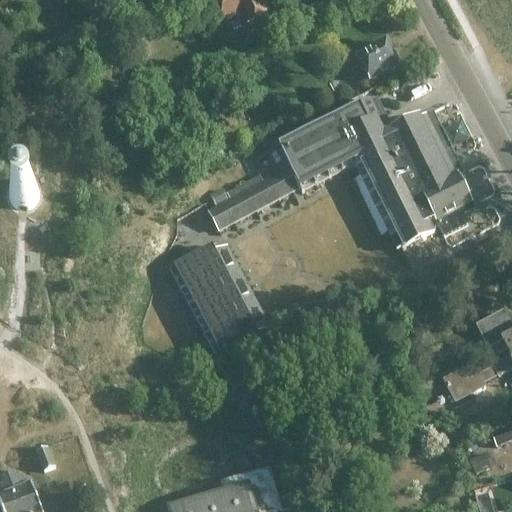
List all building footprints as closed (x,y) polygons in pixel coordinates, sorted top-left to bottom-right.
[(212,0),(214,3),(225,22),(238,15),(244,28),(253,23),(268,15),(261,2),(264,0),(212,0)] [(384,44),(346,64),(351,73),(361,68),(369,84),(398,69),(384,44)] [(171,99),(171,104),(183,106),(184,101),(185,94),(172,92),(171,99)] [(367,105),(263,157),(275,179),(289,172),(301,197),(354,171),(360,168),(403,254),(402,254),(402,255),(402,256),(406,254),(410,252),(412,251),(417,249),(426,244),(431,242),(434,240),(431,234),(438,231),(442,240),(467,228),(462,219),(459,213),(471,208),(457,180),(462,177),(454,161),(449,164),(448,163),(441,166),(418,121),(383,138),(383,136),(367,106),(367,105)] [(231,203),(208,215),(218,235),(298,193),(288,173),(263,186),(231,203)] [(259,179),(227,196),(231,203),(263,186),(259,179)] [(11,188),(9,190),(8,192),(8,195),(7,198),(8,200),(8,203),(9,205),(11,207),(13,209),(15,211),(17,212),(20,213),(23,213),(25,213),(28,212),(30,211),(33,209),(35,207),(36,205),(37,203),(38,200),(38,198),(38,195),(37,192),(36,190),(35,188),(33,186),(30,184),(28,183),(25,182),(23,182),(20,182),(17,183),(15,184),(13,186),(11,188)] [(221,193),(209,199),(215,209),(226,203),(221,193)] [(212,250),(168,273),(169,274),(174,272),(219,357),(214,360),(214,361),(269,332),(268,331),(226,251),(226,249),(215,255),(212,250)] [(511,334),(502,316),(476,330),(488,351),(493,348),(497,356),(506,351),(511,360),(511,359),(511,334)] [(446,381),(441,383),(454,407),(458,406),(486,391),(483,387),(511,371),(511,359),(511,360),(467,384),(462,373),(446,381)] [(433,379),(424,377),(422,391),(431,393),(433,379)] [(511,434),(511,433),(492,441),(495,449),(511,442),(511,434)] [(54,470),(46,449),(35,454),(43,475),(54,470)] [(477,460),(469,464),(475,477),(482,474),(485,472),(481,463),(479,459),(477,460)] [(280,511),(268,471),(220,486),(223,495),(166,511),(165,511),(280,511)] [(14,474),(0,479),(0,482),(1,484),(0,484),(0,491),(2,496),(0,496),(0,511),(40,511),(30,485),(23,488),(19,477),(16,478),(14,474)] [(286,494),(276,496),(281,511),(290,509),(286,494)] [(345,511),(344,500),(321,503),(321,511),(345,511)]
